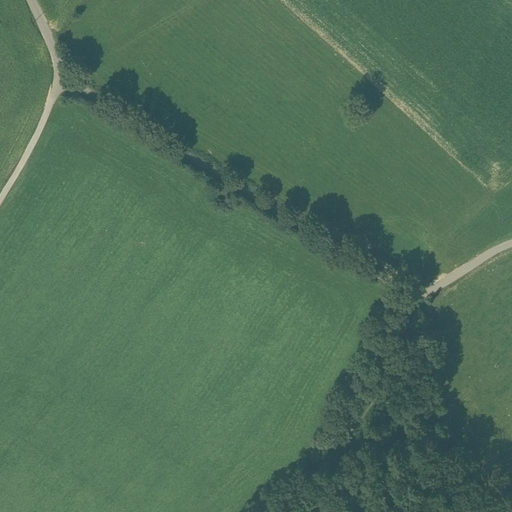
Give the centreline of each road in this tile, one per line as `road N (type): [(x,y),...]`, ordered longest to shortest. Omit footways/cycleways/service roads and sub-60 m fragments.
road 1 (unclassified): [(511,243),(414,296),(59,83)]
road 2 (track): [(410,340),(345,446),(270,511)]
road 3 (track): [(453,511),(410,340)]
road 4 (unclassified): [(59,83),(0,200)]
